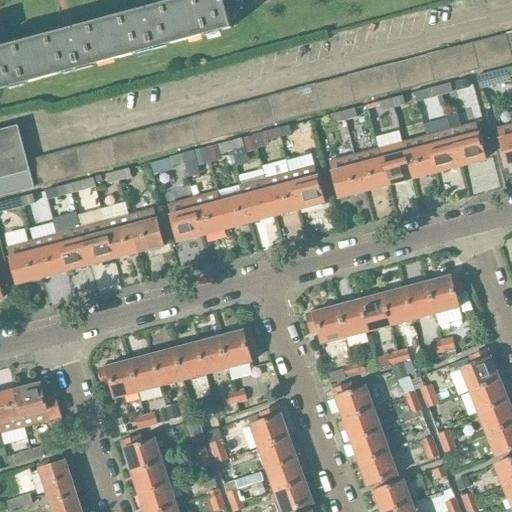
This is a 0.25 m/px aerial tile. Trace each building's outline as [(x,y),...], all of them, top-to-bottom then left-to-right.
[(115,60),(189,40),(178,0),(105,20),(115,60)] [(223,0),(180,0),(178,0),(189,40),(232,29),(225,7),(223,0)] [(42,80),(115,60),(105,20),(31,40),(42,80)] [(511,53),(507,34),(496,37),(503,64),(511,62),(511,53)] [(491,67),(503,64),(496,37),(485,40),(491,67)] [(31,40),(0,48),(0,91),(42,80),(31,40)] [(480,70),(491,67),(485,40),(473,43),(480,70)] [(469,73),(480,70),(473,43),(462,46),(469,73)] [(462,46),(451,49),(457,76),(469,73),(462,46)] [(451,49),(439,52),(446,79),(457,76),(451,49)] [(439,52),(427,55),(435,83),(446,79),(439,52)] [(435,83),(427,55),(416,58),(423,86),(435,83)] [(423,86),(416,58),(405,61),(412,89),(423,86)] [(412,89),(405,61),(394,64),(401,92),(412,89)] [(401,92),(394,64),(382,67),(389,94),(401,92)] [(389,94),(382,67),(371,70),(378,97),(389,94)] [(510,78),(508,69),(477,76),(480,90),(511,82),(510,78)] [(378,97),(371,70),(360,74),(367,100),(378,97)] [(367,100),(360,74),(348,77),(355,103),(367,100)] [(355,103),(348,77),(337,80),(344,107),(355,103)] [(344,107),(337,80),(326,83),(333,110),(344,107)] [(467,80),(456,83),(458,91),(469,88),(467,80)] [(333,110),(326,83),(314,86),(321,113),(333,110)] [(439,86),(442,96),(453,93),(450,84),(439,86)] [(321,113),(314,86),(303,89),(310,116),(321,113)] [(442,96),(439,86),(414,94),(417,103),(437,98),(440,108),(445,106),(442,96)] [(310,116),(303,89),(292,92),(299,119),(310,116)] [(299,119),(292,92),(280,95),(287,122),(299,119)] [(287,122),(280,95),(269,98),(276,125),(287,122)] [(391,100),(393,109),(405,105),(403,96),(391,100)] [(276,125),(269,98),(258,101),(265,128),(276,125)] [(393,109),(391,100),(379,103),(381,112),(393,109)] [(265,128),(258,101),(246,104),(254,131),(265,128)] [(254,131),(246,104),(235,107),(242,134),(254,131)] [(242,134),(235,107),(224,110),(231,137),(242,134)] [(343,112),(345,121),(357,118),(355,109),(343,112)] [(231,137),(224,110),(213,113),(220,139),(231,137)] [(345,121),(343,112),(331,115),(333,124),(345,121)] [(220,139),(213,113),(201,116),(208,142),(220,139)] [(208,142),(201,116),(190,119),(197,146),(208,142)] [(197,146),(190,119),(179,122),(186,149),(197,146)] [(186,149),(179,122),(167,125),(174,152),(186,149)] [(309,123),(300,125),(302,134),(312,131),(309,123)] [(174,152),(167,125),(156,128),(163,155),(174,152)] [(451,131),(461,166),(485,160),(475,125),(451,131)] [(0,130),(0,197),(34,189),(17,126),(0,130)] [(277,129),(279,138),(291,135),(289,126),(277,129)] [(511,164),(511,126),(497,130),(507,166),(511,164)] [(163,155),(156,128),(145,131),(152,158),(163,155)] [(279,138),(277,129),(265,132),(268,141),(279,138)] [(152,158),(145,131),(133,134),(140,161),(152,158)] [(437,173),(461,166),(451,131),(427,138),(437,173)] [(265,133),(254,136),(258,149),(268,146),(265,133)] [(140,161),(133,134),(122,137),(129,164),(140,161)] [(230,142),(233,151),(244,148),(245,153),(257,150),(253,136),(230,142)] [(129,164),(122,137),(111,140),(118,167),(129,164)] [(412,179),(437,173),(427,138),(403,144),(412,179)] [(118,167),(111,140),(99,143),(107,170),(118,167)] [(205,149),(209,164),(222,160),(221,154),(233,151),(230,142),(205,149)] [(107,170),(99,143),(88,146),(95,173),(107,170)] [(388,186),(412,179),(403,144),(379,150),(388,186)] [(95,173),(88,146),(77,149),(84,175),(95,173)] [(84,175),(77,149),(66,152),(73,178),(84,175)] [(181,155),(183,164),(196,161),(198,167),(209,164),(205,149),(181,155)] [(364,192),(388,186),(379,150),(354,157),(364,192)] [(73,178),(66,152),(54,155),(61,181),(73,178)] [(61,181),(54,155),(43,158),(50,184),(61,181)] [(183,164),(181,155),(170,158),(172,167),(183,164)] [(364,192),(354,157),(330,163),(333,173),(339,199),(364,192)] [(38,188),(50,184),(43,158),(31,161),(38,188)] [(290,174),(300,210),(324,203),(315,168),(290,174)] [(117,172),(120,182),(132,178),(129,169),(117,172)] [(120,182),(117,172),(105,175),(108,185),(120,182)] [(290,174),(266,181),(275,216),(300,210),(290,174)] [(251,223),(275,216),(266,181),(242,187),(244,197),(251,223)] [(69,185),(72,194),(84,191),(81,182),(69,185)] [(72,194),(69,185),(57,188),(59,198),(72,194)] [(202,235),(227,229),(220,204),(217,194),(193,200),(202,235)] [(21,198),(23,207),(35,204),(33,195),(21,198)] [(227,229),(251,223),(244,197),(220,204),(227,229)] [(23,207),(21,198),(9,201),(11,210),(23,207)] [(202,235),(193,200),(169,206),(172,216),(179,242),(202,235)] [(130,216),(139,252),(163,245),(154,210),(130,216)] [(130,216),(105,223),(115,258),(139,252),(130,216)] [(105,223),(81,229),(90,265),(115,258),(105,223)] [(81,229),(57,235),(66,271),(90,265),(81,229)] [(42,278),(66,271),(57,235),(33,242),(42,278)] [(17,284),(42,278),(33,242),(8,248),(11,258),(17,284)] [(428,283),(436,314),(459,308),(455,295),(462,293),(457,275),(428,283)] [(428,283),(405,289),(414,320),(436,314),(428,283)] [(390,327),(414,320),(405,289),(382,295),(390,327)] [(382,295),(360,301),(368,333),(390,327),(382,295)] [(345,338),(368,333),(360,301),(337,307),(345,338)] [(345,338),(337,307),(307,315),(311,333),(319,331),(322,344),(345,338)] [(220,337),(229,369),(252,363),(255,374),(265,372),(259,347),(256,348),(251,329),(220,337)] [(220,337),(198,343),(207,375),(229,369),(220,337)] [(442,341),(445,354),(447,359),(456,357),(452,338),(442,341)] [(445,354),(442,341),(431,343),(434,356),(445,354)] [(184,381),(207,375),(198,343),(175,349),(184,381)] [(161,387),(184,381),(175,349),(152,355),(161,387)] [(397,352),(400,364),(411,361),(408,349),(397,352)] [(400,364),(397,352),(374,359),(378,371),(400,364)] [(470,394),(500,381),(488,352),(470,359),(474,366),(461,371),(470,394)] [(138,393),(161,387),(152,355),(129,361),(138,393)] [(138,393),(129,361),(99,369),(104,388),(111,386),(115,399),(138,393)] [(366,374),(362,361),(352,364),(356,377),(366,374)] [(343,370),(327,375),(330,385),(356,377),(352,364),(342,367),(343,370)] [(470,394),(479,416),(509,404),(500,381),(470,394)] [(344,421),(374,410),(366,387),(353,391),(351,384),(333,391),(344,421)] [(40,385),(15,392),(25,427),(49,420),(61,417),(55,395),(43,398),(40,385)] [(431,386),(421,390),(429,410),(437,406),(439,406),(431,386)] [(234,393),(239,413),(250,411),(245,390),(234,393)] [(406,405),(418,401),(415,391),(403,395),(406,405)] [(0,430),(1,433),(25,427),(15,392),(0,395),(0,430)] [(239,413),(234,393),(223,395),(229,416),(239,413)] [(418,401),(406,405),(409,415),(422,411),(418,401)] [(190,404),(193,416),(203,414),(199,402),(190,404)] [(193,416),(190,404),(179,407),(182,419),(193,416)] [(479,416),(487,437),(511,427),(511,411),(509,404),(479,416)] [(175,405),(166,407),(170,421),(179,418),(175,405)] [(437,406),(429,410),(436,428),(445,425),(437,406)] [(259,449),(290,438),(279,407),(261,414),(261,415),(263,421),(250,426),(259,449)] [(382,432),(374,410),(344,421),(351,443),(382,432)] [(167,412),(159,414),(162,423),(169,421),(167,412)] [(144,416),(147,428),(157,425),(154,414),(144,416)] [(261,415),(248,420),(250,426),(263,421),(261,415)] [(147,428),(144,416),(134,419),(137,431),(147,428)] [(511,427),(487,437),(496,458),(511,451),(511,427)] [(214,454),(224,451),(220,441),(222,441),(218,429),(204,434),(208,445),(210,445),(214,454)] [(441,445),(453,440),(450,431),(437,435),(441,445)] [(351,443),(359,465),(390,454),(382,432),(351,443)] [(131,472),(163,461),(156,439),(142,443),(140,436),(122,442),(131,472)] [(423,451),(436,446),(432,436),(419,441),(423,451)] [(259,449),(267,471),(298,460),(290,438),(259,449)] [(453,440),(441,445),(445,455),(457,450),(453,440)] [(196,459),(207,456),(203,446),(193,449),(196,459)] [(436,446),(423,451),(427,461),(440,456),(436,446)] [(30,450),(33,460),(45,456),(42,447),(30,450)] [(33,460),(30,450),(19,454),(21,463),(33,460)] [(224,451),(214,454),(217,464),(227,461),(224,451)] [(390,454),(359,465),(367,487),(398,476),(390,454)] [(207,456),(196,459),(200,469),(210,466),(207,456)] [(511,459),(494,466),(503,489),(511,485),(511,459)] [(267,471),(275,493),(306,481),(298,460),(267,471)] [(48,494),(73,485),(65,461),(40,470),(48,494)] [(131,472),(139,494),(170,484),(163,461),(131,472)] [(218,467),(232,511),(234,511),(244,509),(237,486),(240,485),(241,489),(263,482),(257,464),(229,473),(226,464),(218,467)] [(445,467),(433,471),(436,481),(448,476),(445,467)] [(216,484),(212,471),(199,475),(203,487),(216,484)] [(465,477),(455,481),(458,490),(468,486),(465,477)] [(306,481),(275,493),(282,511),(291,511),(314,504),(306,481)] [(405,481),(374,492),(380,511),(389,511),(413,504),(405,481)] [(139,494),(144,511),(159,511),(177,506),(170,484),(139,494)] [(48,494),(53,511),(72,511),(80,509),(73,485),(48,494)] [(511,485),(503,489),(511,511),(511,510),(511,485)] [(211,502),(221,499),(218,489),(208,492),(211,502)] [(467,511),(478,507),(472,493),(461,498),(467,511)] [(18,499),(21,508),(33,504),(30,495),(18,499)] [(10,511),(21,508),(18,499),(6,503),(9,511),(10,511)] [(221,499),(211,502),(214,511),(225,509),(221,499)] [(447,511),(452,511),(459,510),(456,500),(444,504),(447,511)]
